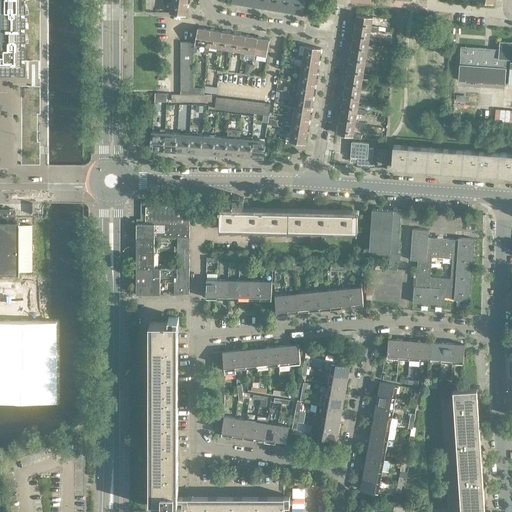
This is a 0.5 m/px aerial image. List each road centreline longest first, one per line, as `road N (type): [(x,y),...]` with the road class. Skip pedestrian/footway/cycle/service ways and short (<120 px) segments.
road 1 (tertiary): [(111,511),(109,198)]
road 2 (residential): [(340,462),(192,441),(194,337)]
road 3 (residential): [(194,337),(194,234),(341,237)]
road 4 (tertiary): [(497,194),(311,181)]
road 5 (tertiary): [(311,181),(127,179)]
road 6 (residential): [(373,320),(194,337)]
road 7 (tertiary): [(110,163),(110,0)]
road 8 (residential): [(337,34),(196,8),(197,0)]
road 9 (residential): [(311,181),(337,34)]
road 10 (residential): [(340,462),(373,320)]
road 11 (tertiary): [(496,328),(497,194)]
road 12 (residential): [(496,328),(373,320)]
